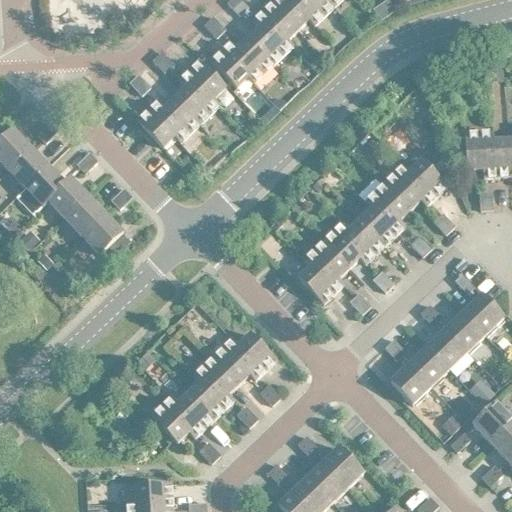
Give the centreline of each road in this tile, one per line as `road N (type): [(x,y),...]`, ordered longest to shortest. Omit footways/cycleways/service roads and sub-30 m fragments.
road 1 (tertiary): [(195,235),(387,54),(427,30),(511,3)]
road 2 (tertiary): [(13,411),(195,235)]
road 3 (residential): [(342,373),(481,234),(511,227)]
road 4 (residential): [(342,373),(195,235)]
road 5 (residential): [(474,511),(342,373)]
road 6 (residential): [(195,235),(79,104)]
road 7 (residential): [(85,476),(128,481),(242,468)]
road 8 (residential): [(79,104),(196,0)]
road 9 (residential): [(242,468),(342,373)]
